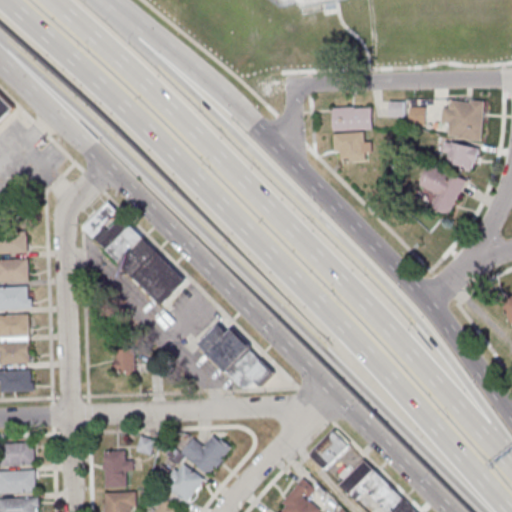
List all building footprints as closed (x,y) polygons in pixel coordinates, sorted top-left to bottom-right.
[(20,113),(0,92),(0,132),(1,131),(20,113)] [(443,124),(451,124),(451,138),(484,140),(486,101),(452,100),(452,107),(444,107),(443,124)] [(405,101),(390,101),(390,117),(405,117),(405,101)] [(374,107),(335,107),(335,130),(374,130),(374,107)] [(412,124),(427,124),(427,107),(412,107),(412,124)] [(367,141),(367,132),(336,132),(336,152),(342,152),(342,160),(368,160),(368,152),(373,152),(373,141),(367,141)] [(481,148),(449,142),(444,165),(476,171),(481,148)] [(467,180),(431,164),(421,187),(438,195),(432,208),(451,216),(467,180)] [(163,306),(188,281),(111,200),(85,225),(163,306)] [(29,234),(0,233),(0,252),(29,254),(29,234)] [(0,280),(31,281),(30,258),(0,258),(0,280)] [(0,307),(33,308),(33,286),(0,286),(0,307)] [(511,321),(511,295),(503,300),(511,321)] [(31,314),(0,313),(0,326),(0,335),(0,334),(0,362),(32,363),(31,314)] [(201,345),(246,389),(254,388),(260,384),(266,388),(280,376),(225,321),(201,345)] [(119,350),(119,375),(137,375),(137,350),(119,350)] [(35,370),(0,369),(0,391),(35,392),(35,370)] [(352,445),(338,430),(313,454),(327,469),(352,445)] [(196,439),(183,454),(210,476),(233,450),(216,435),(206,447),(196,439)] [(2,465),(37,465),(37,444),(2,444),(2,465)] [(107,488),(129,488),(128,472),(135,472),(134,460),(128,461),(128,451),(106,451),(107,488)] [(419,511),(366,458),(349,476),(385,511),(419,511)] [(207,481),(184,463),(166,486),(189,504),(207,481)] [(0,471),(0,493),(38,493),(37,471),(0,471)] [(318,489),(305,477),(280,507),(284,511),(321,511),(324,510),(310,498),(318,489)] [(106,511),(129,511),(129,510),(138,510),(138,493),(106,493),(106,511)] [(180,511),(183,509),(165,498),(156,511),(180,511)] [(0,511),(39,511),(39,499),(0,499),(0,511)]
